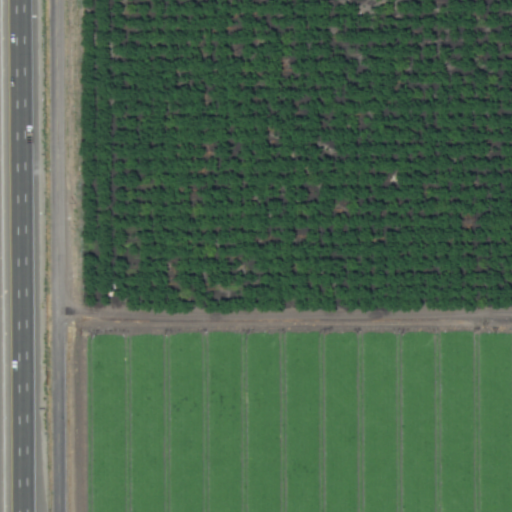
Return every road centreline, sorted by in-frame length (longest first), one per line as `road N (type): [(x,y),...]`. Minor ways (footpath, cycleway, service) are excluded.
road 1 (motorway): [(28,511),(25,0)]
road 2 (tertiary): [(50,0),(52,511)]
